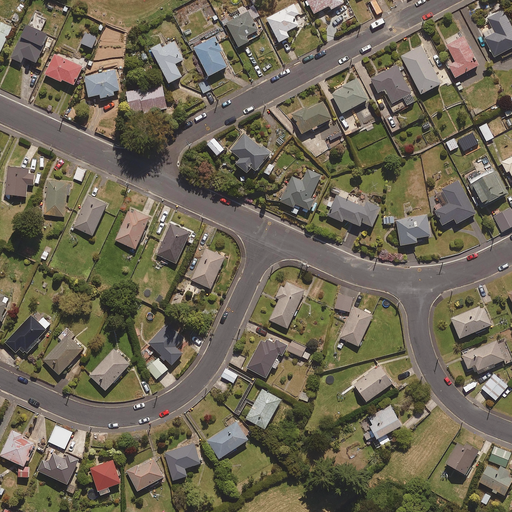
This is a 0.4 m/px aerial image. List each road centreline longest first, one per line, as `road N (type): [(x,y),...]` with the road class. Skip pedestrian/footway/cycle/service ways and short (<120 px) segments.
road 1 (residential): [(271,234),(213,359),(162,405),(98,416),(0,376)]
road 2 (residential): [(439,0),(177,139),(142,171)]
road 3 (residential): [(416,282),(432,375),(469,414),(511,432)]
road 4 (residential): [(142,171),(0,107)]
road 5 (residential): [(416,282),(331,261),(271,234)]
road 6 (residential): [(271,234),(142,171)]
